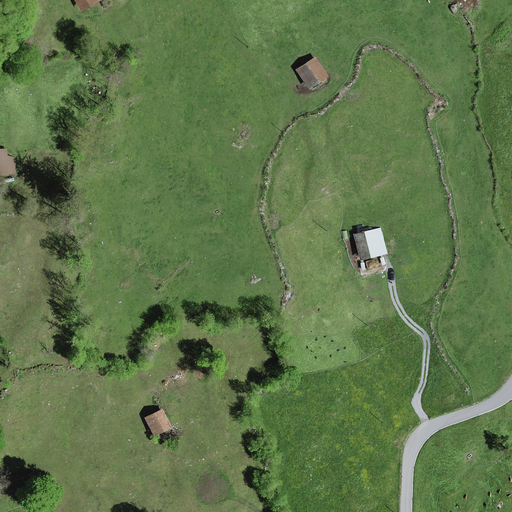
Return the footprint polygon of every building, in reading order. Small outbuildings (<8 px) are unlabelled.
[(76,0),(81,9),(95,0),(76,0)] [(298,68),(309,86),(324,76),(314,59),(298,68)] [(0,150),(0,173),(14,173),(14,159),(6,159),(5,150),(0,150)] [(356,235),(361,258),(385,252),(380,229),(356,235)] [(146,417),(153,433),(168,426),(161,410),(146,417)]
